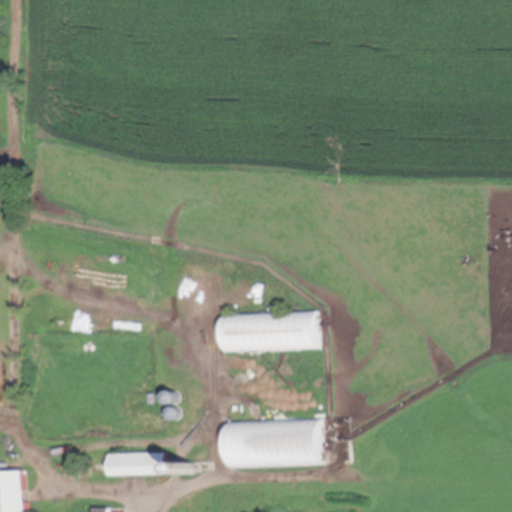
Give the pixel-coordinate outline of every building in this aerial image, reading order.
[(228,317),(321,313),(323,349),(229,353),(228,317)] [(181,396),(181,397),(181,398),(180,398),(180,399),(179,400),(178,400),(178,401),(177,401),(176,401),(175,402),(174,402),(174,401),(173,401),(172,401),(171,401),(171,400),(170,400),(170,399),(169,399),(169,398),(169,397),(168,397),(168,396),(168,395),(168,394),(168,393),(169,393),(169,392),(169,391),(170,391),(170,390),(171,390),(171,389),(172,389),(173,389),(174,389),(174,388),(175,388),(176,388),(176,389),(177,389),(178,389),(179,390),(180,391),(180,392),(181,392),(181,393),(181,394),(181,395),(181,396)] [(183,411),(183,412),(183,413),(183,414),(183,415),(182,415),(182,416),(181,417),(181,418),(180,418),(179,418),(179,419),(178,419),(177,419),(176,419),(175,419),(174,419),(174,418),(173,418),(172,418),(172,417),(171,417),(171,416),(170,415),(170,414),(170,413),(170,412),(170,411),(170,410),(171,409),(171,408),(172,408),(172,407),(173,407),(174,406),(175,406),(176,406),(177,406),(178,406),(179,406),(180,407),(181,407),(181,408),(182,408),(182,409),(182,410),(183,410),(183,411)] [(232,423),(326,419),(327,465),(234,468),(232,423)] [(113,457),(171,455),(171,478),(114,480),(113,457)] [(198,469),(198,470),(197,470),(197,471),(196,471),(196,472),(195,472),(194,472),(194,473),(193,473),(192,473),(191,473),(190,473),(190,472),(189,472),(188,471),(187,470),(187,469),(187,468),(186,468),(186,467),(186,466),(186,465),(187,465),(187,464),(187,463),(188,463),(188,462),(189,462),(190,461),(191,461),(192,461),(193,461),(194,461),(195,461),(195,462),(196,462),(197,462),(197,463),(197,464),(198,464),(198,465),(198,466),(198,467),(198,468),(198,469)] [(0,511),(0,476),(28,475),(30,511),(0,511)]
